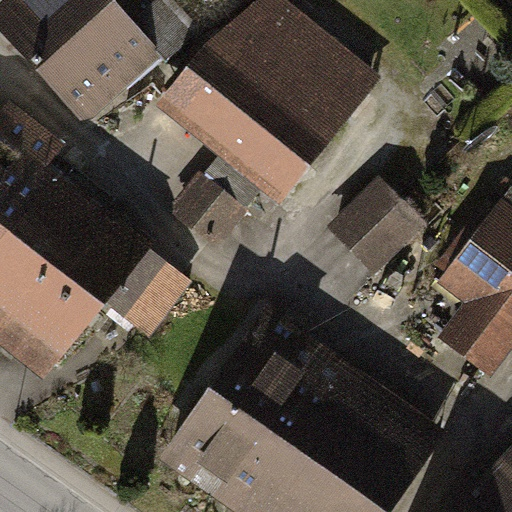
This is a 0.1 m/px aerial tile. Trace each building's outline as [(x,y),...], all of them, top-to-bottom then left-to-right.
[(109,0),(33,0),(2,29),(77,108),(148,41),(164,58),(194,30),(165,0),(136,28),(109,0)] [(370,80),(273,4),(218,41),(174,100),(280,187),(370,80)] [(58,146),(11,107),(0,120),(0,236),(51,170),(43,165),(58,146)] [(51,170),(0,236),(0,320),(52,360),(104,291),(147,324),(186,273),(51,170)] [(238,203),(209,179),(182,213),(211,236),(238,203)] [(447,245),(393,181),(336,229),(390,293),(447,245)] [(511,186),(507,183),(436,283),(459,299),(429,341),(486,381),(511,344),(511,186)] [(305,338),(266,311),(171,445),(266,511),(385,511),(426,456),(289,361),(305,338)] [(511,450),(497,466),(511,475),(511,450)] [(475,455),(438,511),(511,511),(511,475),(497,466),(475,455)]
